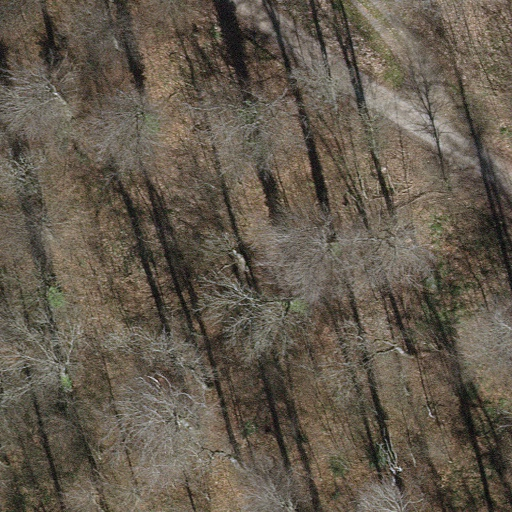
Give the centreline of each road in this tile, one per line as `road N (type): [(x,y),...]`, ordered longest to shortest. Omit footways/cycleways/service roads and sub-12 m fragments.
road 1 (track): [(511,185),(441,134),(354,90),(237,0)]
road 2 (track): [(441,134),(418,82),(356,0)]
